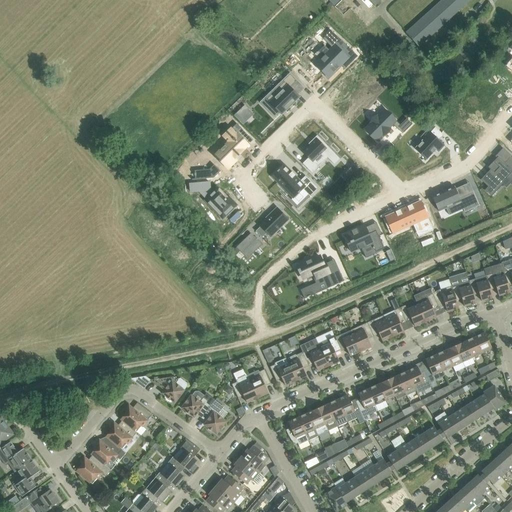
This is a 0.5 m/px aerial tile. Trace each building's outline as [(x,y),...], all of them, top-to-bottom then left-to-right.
[(442,0),(405,33),(418,48),(470,0),(442,0)] [(320,60),(315,65),(328,78),(340,65),(341,66),(342,65),(345,68),(344,69),(345,70),(354,60),(349,56),(353,53),(343,43),(344,43),(341,39),(340,40),(331,31),(323,39),(327,43),(332,48),(320,60)] [(265,97),(259,103),(275,118),(280,113),(281,114),(299,97),(298,96),(290,88),(298,81),(290,73),(282,81),(284,83),(273,93),(271,91),(265,97)] [(307,75),(302,79),(310,87),(315,83),(307,75)] [(344,97),(337,105),(340,108),(340,107),(347,114),(359,101),(364,106),(380,90),(373,83),(367,90),(356,80),(342,94),(340,92),(339,93),(344,97)] [(480,81),(448,112),(453,118),(457,114),(464,122),(487,99),(489,101),(495,96),(480,81)] [(372,124),(366,130),(377,140),(383,134),(384,135),(390,129),(389,128),(392,124),(395,121),(385,110),(378,117),(377,116),(371,123),(372,124)] [(239,111),(233,116),(240,122),(245,117),(239,111)] [(400,125),(398,127),(404,133),(412,124),(407,119),(400,125)] [(228,143),(218,152),(224,158),(220,161),(228,169),(236,161),(234,159),(245,148),(244,147),(251,139),(236,124),(223,137),(228,143)] [(423,140),(415,149),(426,160),(433,153),(433,154),(436,150),(438,152),(445,145),(439,140),(444,135),(435,127),(431,132),(428,130),(421,138),(423,140)] [(308,158),(303,164),(312,174),(319,168),(313,162),(322,153),(334,165),(340,159),(317,136),(311,141),(313,143),(303,152),(308,158)] [(491,170),(482,180),(489,187),(486,191),(491,196),(502,184),(501,183),(506,177),(511,182),(510,183),(511,183),(511,159),(509,158),(503,164),(498,159),(489,168),(491,170)] [(283,165),(272,177),(293,198),(303,189),(310,196),(318,188),(305,176),(300,181),(283,165)] [(215,167),(210,171),(211,179),(214,179),(220,172),(215,167)] [(210,182),(190,184),(190,192),(198,192),(206,200),(205,201),(222,219),(236,205),(229,198),(226,200),(216,190),(212,194),(210,192),(210,191),(210,182)] [(454,187),(432,197),(439,211),(460,202),(465,212),(480,205),(473,191),(459,197),(454,187)] [(420,202),(386,217),(393,234),(394,233),(392,229),(398,226),(400,230),(418,222),(424,235),(433,231),(420,202)] [(256,231),(255,231),(262,238),(266,234),(267,233),(270,237),(283,225),(288,220),(281,212),(277,208),(266,219),(259,225),(261,227),(256,231)] [(365,226),(344,235),(352,253),(361,249),(372,244),(376,252),(382,250),(384,249),(378,236),(376,231),(368,234),(365,228),(365,226)] [(444,240),(440,231),(434,233),(438,242),(444,240)] [(251,233),(236,247),(248,259),(262,245),(251,233)] [(511,237),(511,238),(503,242),(505,250),(511,247),(511,237)] [(385,251),(390,262),(395,260),(390,249),(385,251)] [(299,269),(297,270),(299,274),(301,273),(303,279),(312,275),(315,274),(319,283),(310,287),(301,291),(305,299),(314,295),(343,282),(335,264),(327,268),(325,264),(324,262),(322,263),(319,257),(311,260),(311,259),(310,260),(306,262),(305,262),(306,263),(298,266),(299,269)] [(495,273),(493,266),(484,269),(486,276),(489,287),(490,287),(495,286),(499,296),(510,293),(507,282),(503,271),(495,273)] [(511,267),(503,271),(510,293),(507,282),(511,280),(511,267)] [(460,284),(457,275),(449,278),(451,286),(455,297),(455,298),(461,296),(464,307),(476,303),(473,293),(472,293),(472,292),(469,281),(460,284)] [(489,287),(486,276),(469,281),(472,292),(472,293),(473,293),(478,291),(482,302),(493,298),(490,287),(489,287)] [(448,279),(438,282),(439,288),(450,285),(448,279)] [(440,290),(432,293),(437,304),(444,301),(447,312),(459,309),(455,298),(455,297),(451,286),(441,290),(440,290)] [(432,307),(437,304),(432,293),(427,296),(429,300),(418,305),(426,322),(436,317),(432,307)] [(405,306),(400,308),(405,319),(410,317),(415,327),(426,322),(418,305),(416,301),(415,301),(417,305),(407,310),(405,306)] [(400,308),(384,316),(393,337),(404,332),(399,322),(405,319),(400,308)] [(384,316),(367,323),(372,334),(378,331),(382,342),(393,337),(384,316)] [(367,323),(351,330),(361,351),(371,347),(367,336),(372,334),(367,323)] [(351,330),(335,338),(340,349),(345,346),(350,356),(361,351),(351,330)] [(485,333),(475,338),(482,353),(492,349),(485,333)] [(329,339),(318,344),(328,366),(339,361),(334,351),(340,349),(335,338),(329,340),(329,339)] [(475,338),(465,342),(472,358),(482,353),(475,338)] [(461,343),(455,346),(465,368),(475,363),(472,358),(465,342),(461,344),(461,343)] [(308,350),(302,352),(307,363),(313,361),(318,371),(328,366),(318,344),(307,349),(308,350)] [(449,349),(445,351),(452,367),(455,372),(465,368),(455,346),(449,349)] [(445,351),(436,355),(443,371),(452,367),(445,351)] [(302,352),(286,360),(296,381),(307,376),(302,366),(307,363),(302,352)] [(430,369),(425,372),(430,383),(435,381),(435,380),(445,376),(443,371),(436,355),(425,360),(430,369)] [(275,365),(270,367),(276,381),(275,378),(280,376),(285,386),(296,381),(286,360),(286,359),(275,364),(275,365)] [(218,374),(225,372),(222,366),(216,368),(218,374)] [(418,367),(407,371),(415,387),(414,388),(417,394),(432,387),(430,383),(425,372),(421,373),(418,367)] [(489,382),(501,375),(498,369),(486,376),(489,382)] [(247,376),(250,381),(258,398),(268,393),(264,383),(269,381),(270,384),(264,370),(259,372),(258,370),(247,376)] [(407,371),(398,376),(405,392),(414,388),(415,387),(407,371)] [(237,382),(232,385),(238,398),(237,395),(242,393),(247,403),(258,398),(250,381),(247,376),(247,375),(236,380),(237,382)] [(394,377),(388,380),(395,396),(397,400),(406,395),(405,392),(398,376),(394,378),(394,377)] [(174,377),(160,379),(150,380),(164,391),(162,394),(175,403),(184,391),(184,390),(187,385),(187,384),(180,379),(178,380),(174,377)] [(450,386),(452,391),(457,388),(461,386),(458,379),(448,384),(450,386)] [(382,383),(378,385),(385,401),(395,396),(388,380),(382,383)] [(233,389),(228,385),(223,391),(229,395),(233,389)] [(378,385),(368,389),(375,405),(385,401),(378,385)] [(494,386),(485,392),(496,410),(506,404),(494,386)] [(375,405),(368,389),(358,394),(360,399),(356,401),(359,409),(365,421),(371,419),(369,415),(378,411),(375,405)] [(484,394),(476,400),(485,414),(493,409),(495,411),(496,410),(485,392),(483,393),(484,394)] [(191,395),(187,400),(181,408),(194,418),(197,414),(202,418),(215,400),(206,393),(200,402),(191,395)] [(348,395),(338,400),(348,422),(357,418),(359,424),(365,421),(359,409),(356,401),(351,404),(350,400),(348,395)] [(215,400),(202,418),(206,422),(204,425),(217,435),(226,422),(217,415),(224,407),(215,400)] [(338,400),(328,404),(338,427),(348,422),(338,400)] [(476,400),(467,406),(476,420),(485,414),(476,400)] [(421,402),(412,407),(414,411),(424,406),(421,402)] [(127,412),(121,419),(124,422),(137,433),(141,436),(146,430),(142,427),(153,414),(139,404),(134,410),(129,405),(125,410),(127,412)] [(324,406),(318,409),(325,425),(328,431),(338,427),(328,404),(324,406)] [(467,406),(457,412),(466,426),(476,420),(467,406)] [(412,407),(402,412),(405,416),(414,411),(412,407)] [(325,425),(318,409),(312,411),(312,412),(308,413),(318,435),(328,431),(325,425)] [(457,432),(448,418),(444,412),(434,418),(447,438),(457,432)] [(457,412),(448,418),(457,432),(466,426),(457,412)] [(308,413),(298,418),(305,434),(308,441),(318,436),(318,435),(308,413)] [(0,444),(14,435),(0,415),(0,444)] [(305,434),(298,418),(288,423),(291,428),(286,430),(288,435),(294,445),(298,444),(299,446),(308,441),(305,434)] [(404,420),(394,425),(397,429),(406,424),(404,420)] [(106,437),(109,440),(110,439),(113,442),(120,448),(122,449),(126,444),(127,444),(137,433),(124,422),(120,428),(114,423),(110,427),(112,429),(106,437)] [(394,425),(385,431),(387,434),(397,429),(394,425)] [(434,427),(425,433),(434,447),(443,441),(434,427)] [(425,433),(415,439),(424,453),(434,447),(425,433)] [(366,441),(360,444),(362,448),(368,445),(373,442),(370,438),(366,441)] [(110,459),(112,462),(115,458),(122,450),(122,449),(120,448),(113,442),(110,439),(109,440),(105,445),(99,440),(95,445),(98,447),(91,454),(95,457),(101,462),(105,465),(110,459)] [(415,439),(406,445),(415,459),(424,453),(415,439)] [(415,459),(406,445),(403,440),(394,446),(397,451),(406,465),(415,459)] [(0,449),(0,459),(5,466),(8,464),(14,472),(17,471),(32,460),(24,449),(18,453),(10,442),(5,446),(0,449)] [(186,442),(173,457),(188,471),(189,470),(190,471),(195,465),(193,463),(196,459),(194,457),(198,452),(186,442)] [(248,449),(241,457),(259,473),(266,465),(264,463),(268,458),(254,446),(249,451),(248,449)] [(296,447),(286,451),(290,461),(300,457),(296,447)] [(511,455),(506,450),(498,457),(509,470),(511,467),(511,455)] [(406,465),(397,451),(387,457),(396,471),(406,465)] [(341,454),(335,457),(331,460),(333,464),(343,458),(341,454)] [(83,464),(77,471),(90,483),(92,484),(97,479),(102,473),(106,477),(111,470),(105,465),(101,462),(95,457),(90,462),(84,458),(80,462),(83,464)] [(173,457),(160,473),(175,486),(176,486),(177,486),(182,480),(180,478),(183,475),(180,473),(185,468),(188,471),(173,457)] [(234,465),(236,467),(232,472),(246,484),(251,480),(252,481),(259,473),(241,457),(234,465)] [(498,457),(490,465),(501,477),(509,470),(498,457)] [(320,464),(319,463),(317,458),(305,464),(308,470),(320,464)] [(383,459),(374,465),(383,479),(392,473),(391,471),(386,464),(383,459)] [(15,486),(22,497),(34,488),(28,480),(40,471),(32,460),(17,471),(22,478),(13,484),(15,486)] [(321,465),(309,472),(311,475),(324,469),(321,465)] [(374,465),(364,471),(373,486),(383,479),(374,465)] [(501,477),(490,465),(482,472),(493,484),(501,477)] [(364,471),(355,478),(364,492),(373,486),(364,471)] [(160,473),(146,488),(158,499),(162,502),(162,501),(163,502),(169,496),(166,494),(169,490),(167,488),(171,483),(175,487),(175,486),(160,473)] [(478,475),(470,482),(481,495),(489,488),(478,475)] [(222,479),(215,487),(234,503),(241,495),(239,493),(243,488),(228,476),(224,481),(222,479)] [(284,482),(278,477),(269,489),(274,493),(284,482)] [(355,478),(345,484),(354,498),(364,492),(355,478)] [(470,482),(462,490),(473,502),(476,506),(484,498),(481,495),(470,482)] [(336,487),(335,488),(346,506),(347,505),(346,503),(354,498),(345,484),(337,489),(336,487)] [(45,494),(40,487),(26,497),(37,511),(46,511),(51,508),(59,502),(50,490),(45,494)] [(209,495),(210,497),(206,502),(218,511),(222,511),(225,509),(227,511),(234,503),(215,487),(209,495)] [(135,498),(133,500),(133,504),(142,511),(154,511),(155,511),(153,509),(156,506),(154,504),(158,499),(146,488),(141,495),(137,495),(135,498)] [(335,488),(333,489),(325,494),(336,511),(346,506),(335,488)] [(462,490),(454,497),(465,510),(473,502),(462,490)] [(281,497),(274,506),(281,511),(295,511),(297,510),(291,506),(296,503),(290,492),(281,497)] [(262,496),(255,504),(258,507),(266,499),(262,496)] [(454,497),(446,504),(452,511),(462,511),(465,510),(454,497)]
